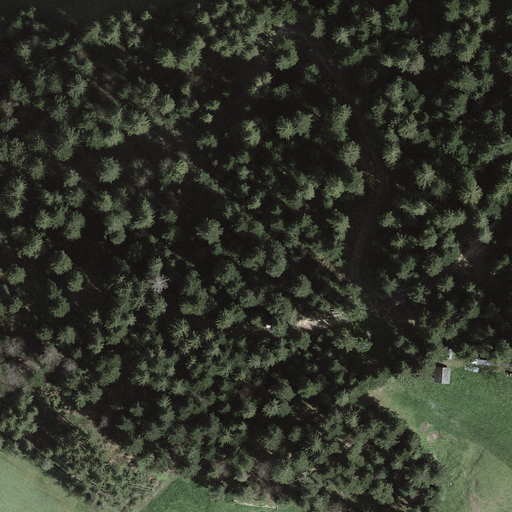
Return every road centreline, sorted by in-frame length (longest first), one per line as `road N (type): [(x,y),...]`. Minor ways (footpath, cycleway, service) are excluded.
road 1 (track): [(0,174),(124,157),(214,125),(242,98),(283,30),(302,30),(348,93),(384,174),(355,279),(393,300)]
road 2 (track): [(511,209),(465,262),(393,300),(268,333),(238,333),(0,276)]
road 3 (track): [(507,0),(492,51),(511,114)]
